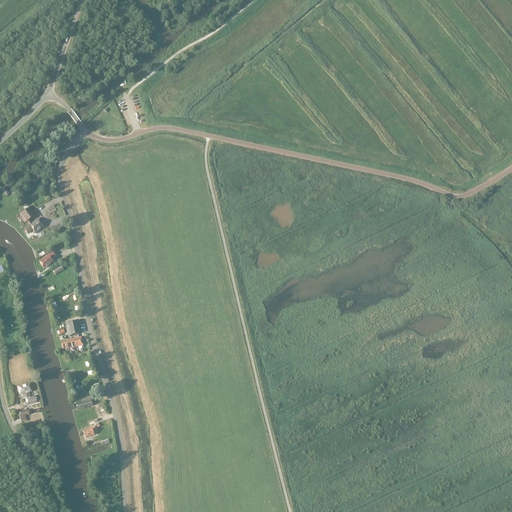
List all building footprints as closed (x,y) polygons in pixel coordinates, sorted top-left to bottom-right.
[(481,175),(479,169),(472,171),(474,177),(481,175)] [(19,215),(25,224),(27,222),(30,225),(24,229),(28,234),(33,231),(35,234),(45,228),(39,219),(32,224),(29,221),(38,215),(32,206),(19,215)] [(50,255),(42,260),(39,262),(43,269),(53,263),(51,259),(55,256),(53,252),(49,254),(50,255)] [(55,275),(64,270),(61,266),(53,271),(55,275)] [(77,322),(65,325),(67,337),(80,334),(77,322)] [(69,341),(61,342),(63,349),(70,348),(83,346),(81,337),(68,340),(69,341)] [(35,396),(30,398),(28,391),(31,391),(29,384),(17,387),(19,393),(24,392),(24,394),(26,393),(27,398),(25,399),(27,405),(35,403),(34,402),(36,401),(35,396)] [(77,404),(78,410),(93,406),(92,400),(77,404)] [(91,430),(84,432),(86,438),(94,436),(93,432),(96,431),(94,427),(90,428),(91,430)]
